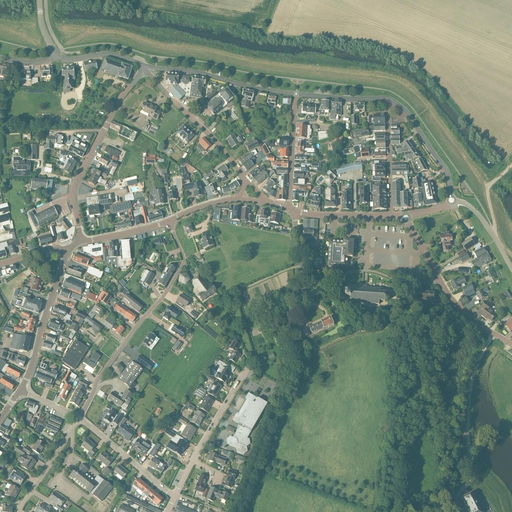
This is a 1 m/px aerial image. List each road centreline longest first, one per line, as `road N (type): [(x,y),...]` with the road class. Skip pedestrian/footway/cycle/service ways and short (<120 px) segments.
road 1 (track): [(238,511),(292,360),(352,332),(405,323)]
road 2 (residential): [(79,418),(99,376),(182,263),(167,221)]
road 3 (residential): [(292,211),(300,266),(365,270),(408,283),(438,279)]
road 4 (tertiary): [(81,239),(74,185),(146,66)]
road 5 (track): [(405,323),(391,511)]
road 6 (track): [(464,492),(418,340),(405,323)]
road 7 (residential): [(173,498),(249,363)]
road 8 (tertiary): [(296,93),(146,66)]
road 9 (residential): [(245,178),(146,66)]
road 10 (tertiary): [(21,390),(66,252)]
road 11 (tertiary): [(451,199),(445,167),(406,111),(377,98)]
road 12 (residential): [(173,498),(79,418)]
road 13 (residential): [(390,215),(387,113),(377,98)]
